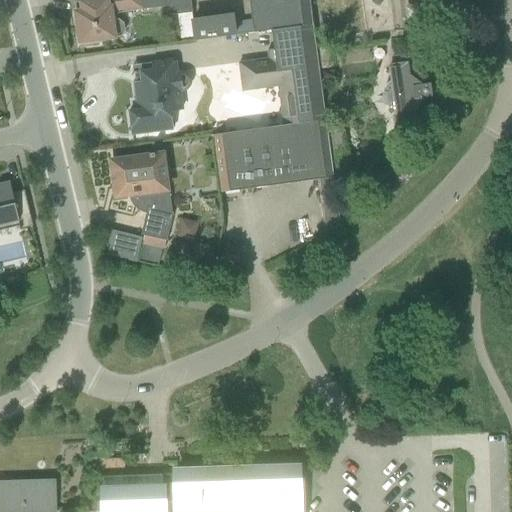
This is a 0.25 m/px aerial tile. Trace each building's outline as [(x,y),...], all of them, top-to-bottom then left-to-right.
[(75,12),(74,12),(79,43),(80,47),(98,44),(97,41),(114,38),(114,37),(120,37),(124,32),(123,24),(118,21),(112,21),(111,13),(141,9),(140,0),(99,0),(80,3),(81,11),(75,12)] [(190,0),(163,0),(164,5),(166,17),(177,16),(191,14),(192,14),(190,0)] [(248,0),(253,34),(271,31),(312,25),(308,0),(248,0)] [(207,20),(192,22),(195,42),(234,36),(234,35),(233,23),(232,16),(217,18),(216,15),(206,16),(207,20)] [(312,25),(271,31),(274,59),(239,63),(239,65),(241,78),(242,91),(278,86),(281,113),(283,126),(325,120),(313,25),(312,25)] [(423,98),(431,97),(430,84),(421,85),(409,75),(406,54),(392,56),(394,67),(388,68),(390,82),(386,85),(384,88),(382,93),(382,98),(383,102),(386,106),(390,109),(394,111),(396,127),(408,125),(407,119),(423,98)] [(183,110),(180,91),(183,91),(185,90),(186,89),(187,89),(188,88),(190,86),(190,84),(190,83),(190,82),(190,81),(190,79),(189,77),(188,75),(187,74),(185,73),(183,73),(182,73),(180,73),(177,73),(176,63),(172,64),(171,61),(152,63),(153,70),(132,73),(136,102),(133,103),(134,111),(128,112),(131,135),(171,129),(169,112),(183,110)] [(325,120),(283,126),(211,136),(219,193),(333,178),(325,120)] [(111,162),(116,197),(128,195),(129,199),(130,203),(133,206),(135,209),(138,211),(142,213),(145,214),(140,236),(166,242),(173,213),(154,209),(152,192),(166,190),(162,155),(154,156),(154,154),(149,154),(149,156),(111,162)] [(19,230),(32,227),(24,191),(12,194),(9,183),(0,184),(0,225),(17,221),(19,230)] [(208,274),(214,248),(195,244),(189,270),(208,274)] [(18,276),(4,280),(7,286),(19,280),(18,276)] [(163,502),(162,491),(162,475),(101,476),(102,511),(299,511),(298,470),(174,474),(175,502),(163,502)] [(54,511),(53,484),(0,485),(0,511),(54,511)]
